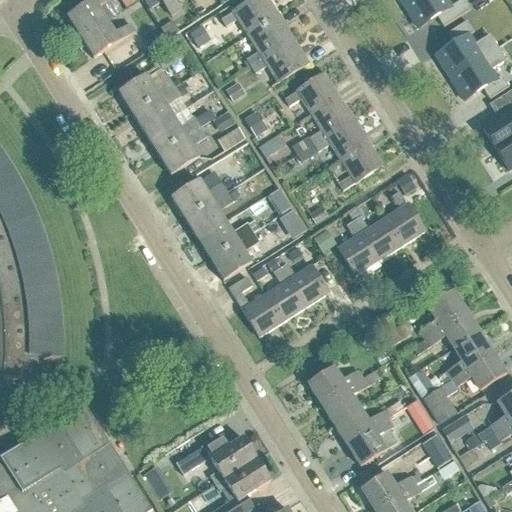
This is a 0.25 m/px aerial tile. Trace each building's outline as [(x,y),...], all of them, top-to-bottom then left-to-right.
[(74,43),(106,23),(98,10),(113,0),(112,0),(98,0),(94,3),(94,2),(67,19),(75,32),(69,36),(74,43)] [(118,0),(125,10),(139,2),(137,0),(118,0)] [(158,0),(160,2),(161,2),(172,18),(179,13),(170,0),(158,0)] [(248,38),(278,19),(266,0),(255,0),(221,22),(226,30),(237,22),(248,38)] [(397,0),(403,8),(416,0),(397,0)] [(416,0),(403,8),(418,31),(436,20),(442,30),(470,13),(463,1),(450,10),(443,0),(416,0)] [(278,19),(248,38),(258,54),(246,61),(251,69),(293,42),(278,19)] [(175,21),(138,43),(145,54),(182,32),(175,21)] [(106,23),(74,43),(79,51),(85,48),(92,60),(119,43),(134,33),(130,25),(114,35),(106,23)] [(453,46),(435,58),(449,81),(497,51),(489,38),(474,47),(468,38),(473,35),(466,24),(447,36),(453,46)] [(293,42),(251,69),(255,76),(266,69),(277,85),(308,65),(293,42)] [(161,73),(182,60),(176,49),(155,62),(161,73)] [(497,51),(449,81),(464,104),(482,92),(488,102),(508,90),(501,79),(496,82),(490,73),(505,63),(497,51)] [(311,118),(339,100),(325,76),(285,101),(290,109),(301,102),(311,118)] [(118,96),(131,117),(174,90),(168,80),(154,89),(147,78),(118,96)] [(184,84),(174,90),(180,100),(190,94),(184,84)] [(236,86),(224,94),(232,105),(244,97),(236,86)] [(174,90),(131,117),(144,138),(173,119),(166,108),(180,100),(174,90)] [(339,100),(311,118),(321,134),(309,141),(313,148),(354,122),(339,100)] [(511,109),(480,130),(494,152),(511,140),(511,109)] [(254,114),(242,122),(258,148),(275,136),(271,129),(266,132),(254,114)] [(144,138),(156,158),(200,130),(194,120),(180,129),(173,119),(144,138)] [(354,122),(313,148),(318,154),(330,147),(340,163),(368,145),(354,122)] [(200,130),(156,158),(169,179),(199,160),(192,149),(206,140),(200,130)] [(511,140),(494,152),(508,174),(511,171),(511,140)] [(309,141),(292,152),(296,159),(304,154),(313,148),(309,141)] [(267,144),(258,151),(264,161),(274,155),(267,144)] [(368,145),(340,163),(350,180),(339,187),(343,193),(383,169),(368,145)] [(313,148),(304,154),(308,160),(318,154),(313,148)] [(0,382),(38,387),(41,362),(58,362),(58,351),(58,339),(57,328),(56,316),(55,305),(53,294),(51,282),(49,271),(46,260),(43,249),(39,238),(35,227),(31,217),(26,206),(21,196),(16,186),(10,176),(4,166),(0,159),(0,382)] [(249,195),(269,188),(265,177),(245,184),(249,195)] [(405,198),(415,191),(406,178),(396,184),(405,198)] [(183,222),(227,195),(221,185),(206,195),(199,183),(170,201),(183,222)] [(289,212),(276,192),(266,198),(279,218),(289,212)] [(227,195),(183,222),(196,243),(225,224),(218,214),(233,204),(227,195)] [(383,222),(401,250),(424,235),(399,195),(392,199),(400,211),(383,222)] [(367,232),(359,220),(353,224),(378,264),(401,250),(383,222),(367,232)] [(196,243),(209,263),(252,236),(246,227),(232,235),(225,224),(196,243)] [(355,279),(378,264),(353,224),(346,229),(353,241),(337,251),(355,279)] [(252,236),(209,263),(222,284),(251,266),(244,255),(258,246),(252,236)] [(278,272),(304,312),(327,297),(309,269),(293,279),(286,267),(278,272)] [(282,326),(304,312),(278,272),(273,276),(280,287),(264,298),(282,326)] [(259,341),(282,326),(264,298),(249,308),(241,296),(251,290),(245,281),(227,293),(259,341)] [(425,342),(466,316),(453,296),(427,312),(435,325),(420,335),(425,342)] [(466,316),(425,342),(430,350),(445,341),(452,353),(479,336),(466,316)] [(382,337),(389,349),(409,337),(401,325),(382,337)] [(479,336),(452,353),(460,365),(445,374),(450,382),(492,356),(479,336)] [(492,356),(450,382),(455,390),(470,381),(478,394),(505,377),(492,356)] [(307,388),(320,408),(362,382),(357,374),(342,383),(334,371),(307,388)] [(375,374),(362,382),(367,390),(380,382),(375,374)] [(320,408),(333,428),(360,411),(352,399),(367,390),(362,382),(320,408)] [(454,416),(438,391),(421,403),(437,428),(443,424),(454,416)] [(494,437),(511,425),(511,396),(497,406),(505,419),(489,429),(494,437)] [(416,404),(405,411),(412,422),(423,415),(416,404)] [(151,511),(110,446),(85,407),(0,461),(0,499),(8,511),(151,511)] [(368,424),(360,411),(333,428),(345,448),(388,422),(383,414),(368,424)] [(464,418),(440,433),(449,447),(472,432),(464,418)] [(393,431),(388,422),(345,448),(358,469),(386,452),(379,440),(393,431)] [(501,446),(499,443),(511,435),(511,425),(494,437),(484,443),(490,453),(501,446)] [(209,479),(214,489),(223,484),(255,463),(242,441),(230,449),(222,436),(201,449),(217,474),(209,479)] [(436,439),(422,447),(436,470),(450,461),(436,439)] [(195,453),(175,465),(183,478),(202,466),(195,453)] [(269,485),(255,463),(223,484),(234,503),(219,511),(251,511),(252,511),(245,500),(269,485)] [(359,492),(371,511),(372,511),(414,486),(409,479),(395,488),(387,474),(359,492)] [(419,494),(414,486),(372,511),(409,511),(404,504),(419,494)]
